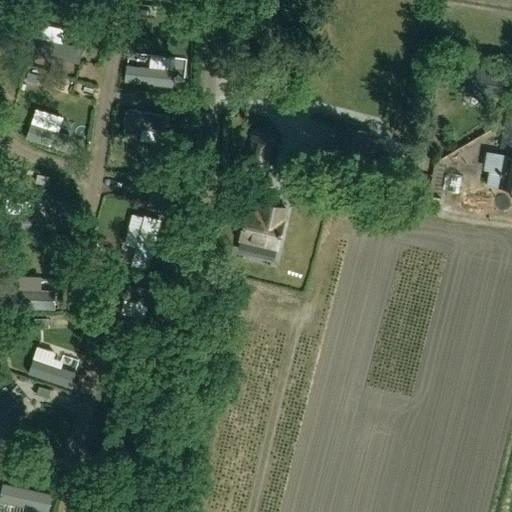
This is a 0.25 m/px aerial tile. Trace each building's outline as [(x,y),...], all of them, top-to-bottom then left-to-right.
[(448,67),(433,65),(430,88),(445,90),(448,67)] [(503,75),(466,69),(463,93),(499,99),(503,75)] [(511,192),(511,96),(509,118),(504,117),(498,150),(503,151),(502,155),(501,155),(495,189),(511,192)] [(336,166),(362,173),(372,132),(347,125),(336,166)] [(266,167),(272,140),(249,136),(244,162),(266,167)] [(258,216),(246,213),(239,241),(277,250),(283,221),(282,221),(285,209),(260,204),(258,216)] [(26,497),(56,506),(62,485),(32,477),(26,497)]
